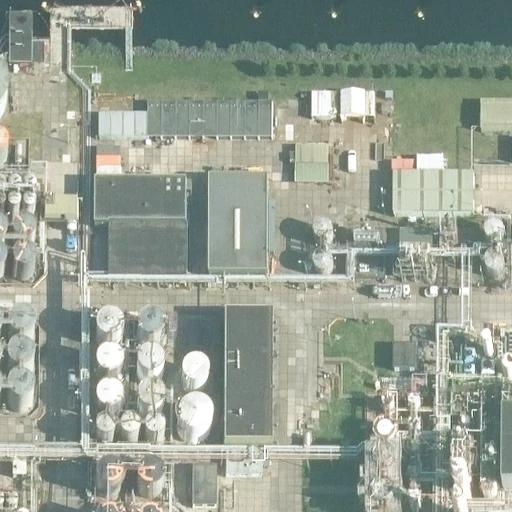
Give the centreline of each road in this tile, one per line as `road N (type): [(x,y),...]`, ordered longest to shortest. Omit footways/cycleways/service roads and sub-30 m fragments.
road 1 (unknown): [(282,511),(286,301)]
road 2 (unknown): [(62,433),(63,299)]
